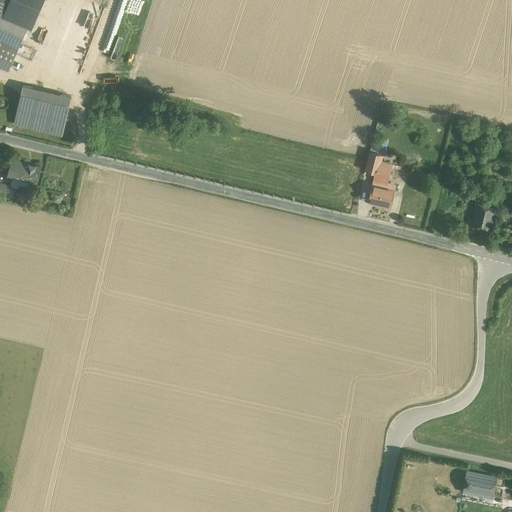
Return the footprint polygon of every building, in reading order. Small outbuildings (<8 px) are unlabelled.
[(0,0),(0,16),(3,18),(10,0),(0,0)] [(43,0),(10,0),(3,18),(28,29),(31,31),(43,0)] [(3,18),(0,16),(0,40),(19,49),(28,29),(3,18)] [(0,40),(0,68),(9,72),(19,49),(0,40)] [(23,85),(15,126),(67,135),(75,95),(23,85)] [(382,156),(370,153),(368,158),(381,162),(382,156)] [(381,162),(368,158),(365,170),(377,173),(378,173),(381,162)] [(41,167),(12,160),(12,159),(7,177),(8,177),(37,184),(41,167)] [(381,162),(378,173),(377,173),(375,180),(374,180),(369,202),(390,207),(394,191),(385,188),(391,164),(381,162)] [(11,186),(0,183),(0,194),(8,196),(10,189),(11,186)] [(495,209),(477,204),(472,225),(490,230),(495,209)] [(481,475),(465,471),(461,488),(477,492),(476,494),(493,498),(498,478),(481,473),(481,475)]
